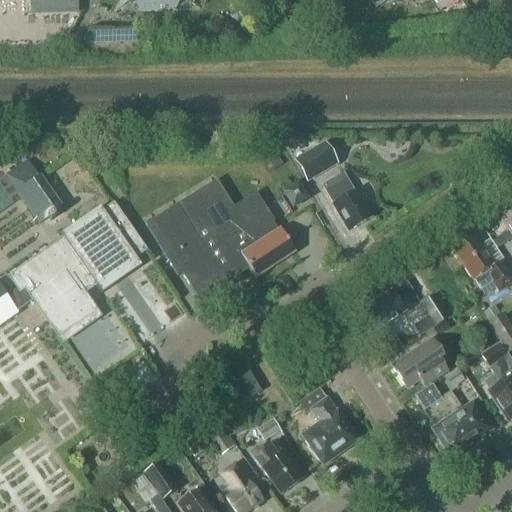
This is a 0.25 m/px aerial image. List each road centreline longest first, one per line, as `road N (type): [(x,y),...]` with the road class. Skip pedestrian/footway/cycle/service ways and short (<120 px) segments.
road 1 (residential): [(299,302),(511,172)]
road 2 (residential): [(410,456),(299,302)]
